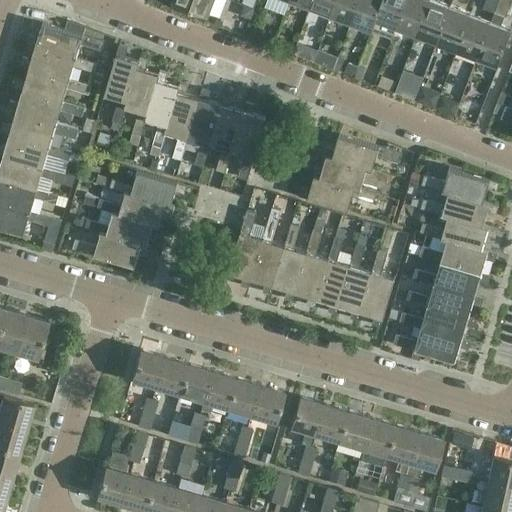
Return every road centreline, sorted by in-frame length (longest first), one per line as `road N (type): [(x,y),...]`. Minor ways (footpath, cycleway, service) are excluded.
road 1 (residential): [(511,155),(105,2)]
road 2 (residential): [(511,412),(107,296)]
road 3 (residential): [(47,511),(107,296)]
